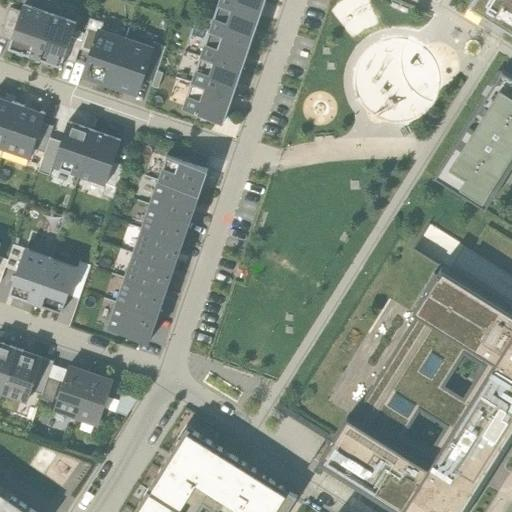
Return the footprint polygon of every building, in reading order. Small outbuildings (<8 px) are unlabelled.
[(265,0),(219,0),(210,28),(251,42),(265,0)] [(511,0),(471,0),(468,5),(511,31),(511,0)] [(50,11),(24,2),(9,48),(35,56),(50,11)] [(77,20),(50,11),(35,56),(61,65),(77,20)] [(126,37),(100,28),(84,74),(110,82),(126,37)] [(251,42),(210,28),(201,54),(242,68),(251,42)] [(152,46),(126,37),(110,82),(137,91),(152,46)] [(233,94),(242,68),(201,54),(192,80),(233,94)] [(435,177),(485,208),(511,165),(511,75),(502,70),(435,177)] [(233,94),(192,80),(183,107),(224,121),(233,94)] [(20,104),(0,97),(0,147),(5,150),(20,104)] [(46,113),(20,104),(5,150),(30,158),(46,113)] [(97,129),(71,121),(56,166),(81,174),(97,129)] [(123,138),(97,129),(81,174),(107,183),(123,138)] [(207,155),(196,151),(193,161),(203,165),(207,155)] [(208,168),(167,154),(158,179),(200,193),(208,168)] [(158,179),(150,203),(192,218),(200,193),(158,179)] [(192,218),(150,203),(142,228),(183,243),(192,218)] [(415,246),(452,266),(466,242),(429,221),(415,246)] [(133,253),(175,267),(183,243),(142,228),(133,253)] [(50,261),(23,252),(9,294),(36,303),(50,261)] [(166,292),(175,267),(133,253),(125,278),(166,292)] [(77,270),(50,261),(36,303),(63,312),(77,270)] [(319,462),(399,511),(463,511),(511,436),(511,309),(442,266),(414,311),(418,314),(352,419),(348,416),(319,462)] [(125,278),(116,302),(158,317),(166,292),(125,278)] [(158,317),(116,302),(108,327),(149,342),(158,317)] [(17,348),(0,342),(0,393),(1,394),(17,348)] [(43,357),(17,348),(1,394),(27,402),(43,357)] [(91,373),(69,366),(54,409),(76,416),(91,373)] [(113,381),(91,373),(76,416),(98,424),(113,381)] [(227,511),(287,511),(297,496),(281,486),(193,431),(186,442),(180,438),(133,511),(199,511),(208,497),(228,511),(227,511)] [(33,511),(0,488),(0,511),(33,511)]
